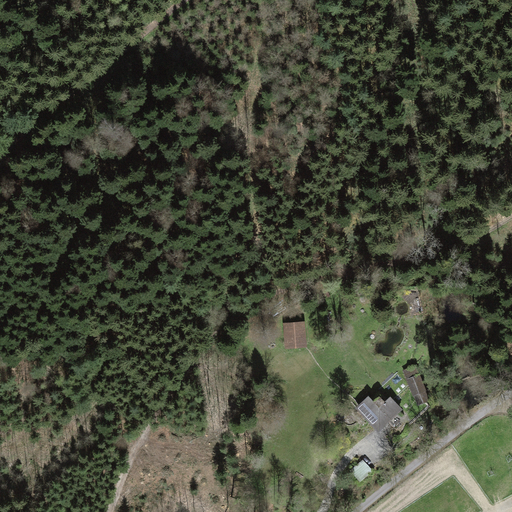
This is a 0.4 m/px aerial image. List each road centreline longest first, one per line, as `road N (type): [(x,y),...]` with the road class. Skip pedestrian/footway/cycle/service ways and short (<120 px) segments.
road 1 (track): [(108,511),(141,438),(214,328),(262,295),(473,240),(511,214)]
road 2 (track): [(0,151),(180,0)]
road 3 (unclassified): [(511,392),(347,511)]
